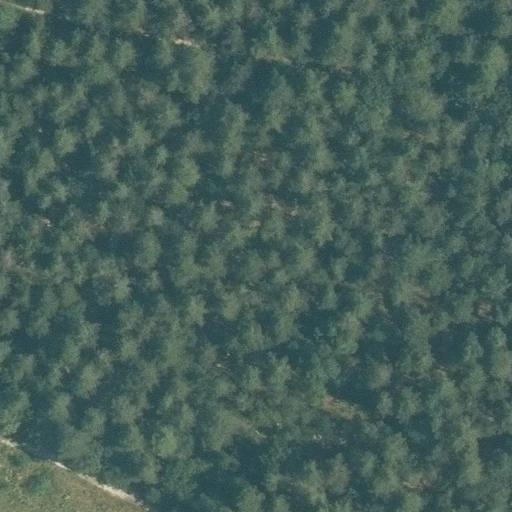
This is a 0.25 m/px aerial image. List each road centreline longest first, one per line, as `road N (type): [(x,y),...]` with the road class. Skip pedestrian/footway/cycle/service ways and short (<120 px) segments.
road 1 (track): [(33,0),(511,122)]
road 2 (track): [(159,511),(0,430)]
